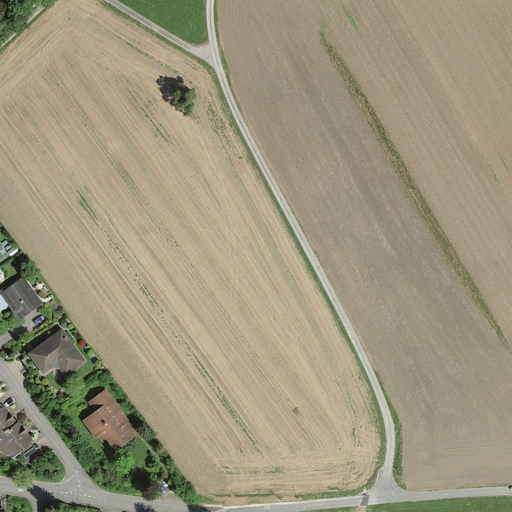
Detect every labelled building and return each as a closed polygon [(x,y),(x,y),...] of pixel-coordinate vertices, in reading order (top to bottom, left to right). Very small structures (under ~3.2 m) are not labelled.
[(21,259),(16,263),(22,272),(28,268),(21,259)] [(43,304),(24,279),(1,295),(19,321),(33,311),(43,304)] [(87,362),(63,329),(27,355),(43,376),(53,369),(60,371),(65,378),(87,362)] [(115,453),(138,435),(106,391),(88,404),(95,413),(83,422),(96,439),(107,442),(115,453)] [(25,454),(33,442),(27,432),(19,422),(17,424),(10,414),(5,408),(4,409),(0,403),(0,448),(6,457),(25,454)]
